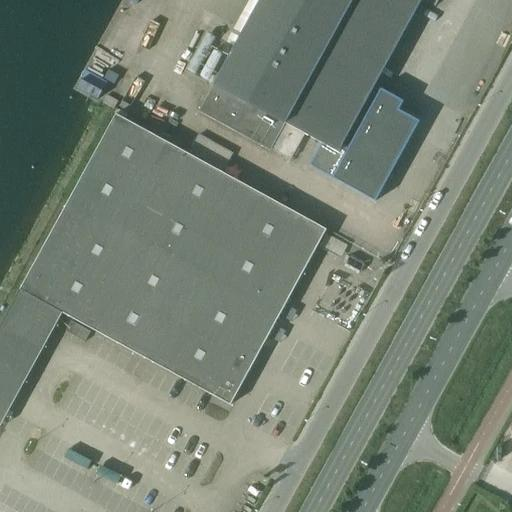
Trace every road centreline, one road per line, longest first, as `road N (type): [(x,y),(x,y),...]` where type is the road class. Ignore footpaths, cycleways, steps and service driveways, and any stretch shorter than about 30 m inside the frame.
road 1 (unclassified): [(511,79),(269,511)]
road 2 (primary): [(511,152),(314,511)]
road 3 (primary): [(361,511),(511,238)]
